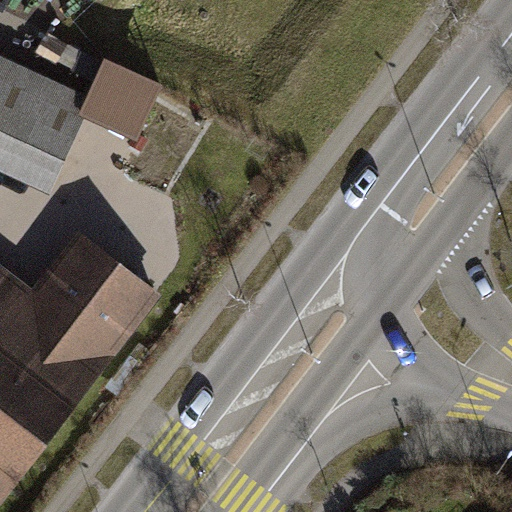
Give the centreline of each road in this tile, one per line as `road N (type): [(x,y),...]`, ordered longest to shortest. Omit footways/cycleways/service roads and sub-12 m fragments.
road 1 (secondary): [(348,216),(122,511)]
road 2 (secondary): [(511,5),(348,216)]
road 3 (secondary): [(238,511),(379,315)]
road 4 (residential): [(379,315),(432,372),(511,410)]
road 5 (residential): [(511,338),(466,275),(452,216)]
road 6 (secondary): [(379,315),(452,216)]
